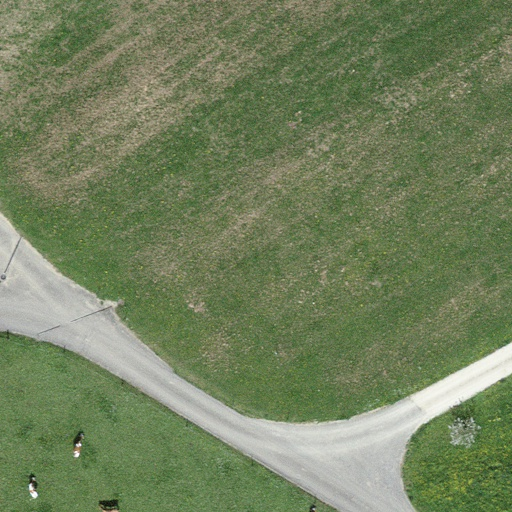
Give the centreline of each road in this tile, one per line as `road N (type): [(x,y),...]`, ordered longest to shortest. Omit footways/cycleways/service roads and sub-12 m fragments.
road 1 (residential): [(0,311),(82,328),(375,511)]
road 2 (track): [(511,354),(302,466)]
road 3 (track): [(82,328),(0,239)]
